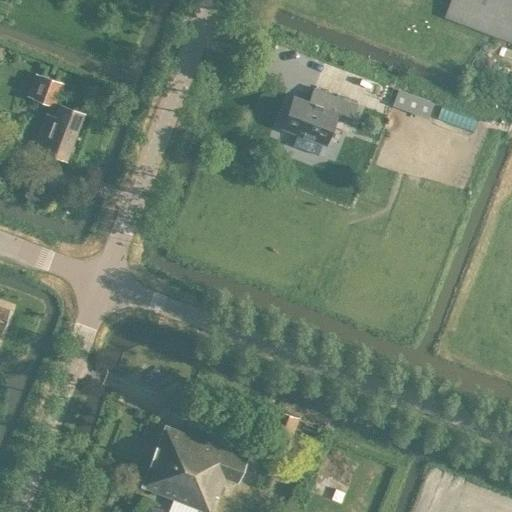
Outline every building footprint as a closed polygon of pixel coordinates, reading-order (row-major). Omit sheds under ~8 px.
[(511,39),(511,0),(448,0),(443,13),(511,39)] [(498,63),(500,54),(478,49),(476,59),(498,63)] [(0,67),(0,84),(14,80),(9,64),(0,67)] [(59,80),(44,75),(36,98),(51,103),(59,80)] [(294,93),(282,126),(297,131),(293,143),(318,152),(322,141),(326,142),(335,116),(349,121),(357,101),(314,85),(309,99),(294,93)] [(431,100),(393,87),(388,102),(425,115),(431,100)] [(31,143),(41,147),(41,149),(66,159),(84,112),(59,102),(55,112),(45,109),(31,143)] [(42,205),(47,192),(28,185),(25,193),(28,194),(26,199),(42,205)] [(0,327),(9,305),(0,302),(0,327)] [(297,415),(277,407),(264,439),(284,446),(297,415)] [(164,422),(141,483),(171,495),(165,511),(193,511),(196,505),(207,509),(213,493),(216,494),(224,474),(236,479),(246,454),(164,422)] [(298,461),(272,451),(267,464),(293,474),(298,461)]
